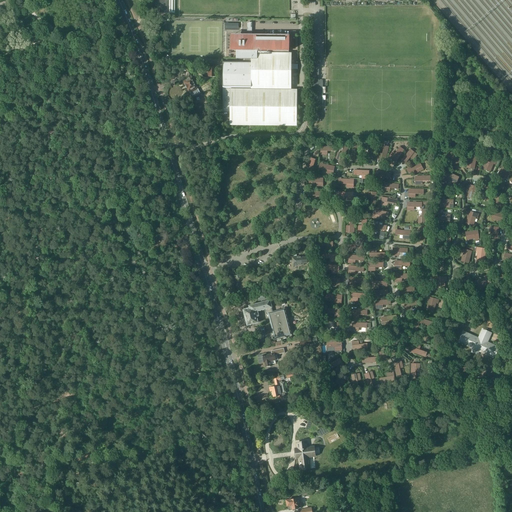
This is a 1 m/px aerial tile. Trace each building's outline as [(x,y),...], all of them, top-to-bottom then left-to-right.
[(166,0),(155,0),(155,6),(158,6),(157,13),(166,13),(166,0)] [(223,61),(223,112),(230,112),(230,125),(236,125),(249,126),(250,126),(280,126),(281,126),(297,126),(297,90),(291,89),(292,68),(292,53),(289,53),(289,51),(289,49),(289,38),(290,38),(252,37),(252,28),(247,28),(247,37),(232,37),(232,51),(236,51),(236,59),(243,59),(243,61),(223,61)] [(322,106),(323,81),(319,80),(319,64),(320,64),(320,60),(313,60),(313,81),(314,81),(314,105),(322,106)] [(188,80),(184,82),(189,91),(190,90),(191,92),(189,93),(192,98),(200,93),(198,89),(196,90),(196,88),(197,87),(192,78),(190,79),(188,80)] [(344,146),(339,160),(344,161),(348,147),(344,146)] [(400,147),(392,159),(395,162),(403,150),(400,147)] [(405,164),(414,153),(411,150),(402,161),(405,164)] [(453,162),(459,159),(455,151),(447,155),(448,157),(450,156),(453,162)] [(478,159),(478,157),(469,156),(467,165),(475,166),(476,159),(478,159)] [(496,163),(496,161),(488,157),(485,166),(491,169),(494,162),(496,163)] [(311,173),(313,168),(315,160),(311,158),(307,172),(311,173)] [(409,173),(421,166),(419,162),(407,169),(409,173)] [(511,172),(511,171),(511,170),(505,165),(500,172),(505,177),(510,171),(511,172)] [(453,183),(456,176),(448,172),(444,180),(446,181),(447,180),(453,183)] [(475,196),(477,187),(468,185),(468,187),(470,187),(468,194),(475,196)] [(489,197),(491,188),(482,187),(482,189),(483,189),(482,196),(489,197)] [(501,195),(503,194),(502,192),(494,196),(497,204),(504,202),(501,195)] [(450,207),(450,200),(443,200),(443,198),(441,198),(441,207),(450,207)] [(478,216),(478,214),(470,211),(467,220),(474,222),(476,215),(478,216)] [(447,222),(447,215),(440,214),(440,212),(438,212),(438,221),(447,222)] [(503,224),(505,215),(496,213),(495,220),(501,221),(501,223),(503,224)] [(498,237),(499,227),(489,227),(489,229),(491,229),(491,236),(498,237)] [(477,240),(479,240),(478,231),(469,232),(470,239),(477,238),(477,240)] [(447,243),(448,236),(441,235),(441,233),(439,233),(438,242),(447,243)] [(485,258),(486,249),(477,248),(477,250),(479,250),(478,257),(485,258)] [(469,260),(472,251),(463,249),(462,251),(464,251),(462,258),(469,260)] [(294,257),(293,257),(294,265),(304,265),(304,263),(307,263),(307,257),(302,258),(302,256),(297,257),(296,254),(294,254),(294,257)] [(443,258),(444,258),(444,255),(435,256),(436,265),(443,265),(443,258)] [(505,280),(509,272),(507,271),(506,272),(500,269),(497,276),(505,280)] [(484,287),(492,283),(488,275),(486,276),(487,278),(480,281),(484,287)] [(463,287),(472,285),(470,276),(468,277),(468,279),(462,280),(463,287)] [(438,281),(437,286),(445,287),(445,280),(447,280),(447,278),(438,277),(438,281)] [(262,303),(260,303),(249,306),(250,308),(244,310),(244,311),(243,311),(244,313),(245,313),(247,322),(246,322),(247,324),(248,325),(249,325),(250,325),(252,325),(252,324),(258,322),(256,316),(258,316),(257,311),(265,309),(266,314),(268,314),(274,339),(291,335),(285,309),(273,312),(272,307),(269,298),(266,298),(265,293),(258,294),(259,300),(261,300),(262,303)] [(438,302),(439,300),(430,298),(429,301),(428,306),(435,308),(436,301),(438,302)] [(405,308),(419,304),(418,300),(404,303),(405,308)] [(434,328),(435,323),(422,319),(420,323),(434,328)] [(416,337),(420,323),(415,322),(411,335),(416,337)] [(462,334),(459,342),(494,358),(499,347),(493,344),(487,342),(488,340),(490,335),(491,334),(491,333),(482,329),(482,330),(481,331),(478,338),(477,337),(463,331),(462,334)] [(388,344),(401,338),(399,334),(386,340),(388,344)] [(312,342),(311,339),(311,337),(300,340),(301,346),(312,344),(312,342)] [(262,355),(258,356),(259,363),(264,363),(265,363),(266,367),(267,368),(270,367),(270,366),(271,366),(270,362),(278,360),(277,355),(285,353),(284,348),(271,351),(272,354),(267,355),(266,353),(262,354),(262,355)] [(425,357),(427,352),(413,348),(412,352),(425,357)] [(330,371),(342,363),(339,359),(328,367),(330,371)] [(369,388),(374,387),(369,373),(365,375),(369,388)] [(276,387),(271,388),(272,391),(273,397),(278,396),(278,398),(282,397),(285,397),(285,393),(287,393),(284,382),(282,383),(282,380),(283,380),(284,380),(284,376),(274,378),(276,387)] [(332,389),(343,380),(340,377),(329,385),(332,389)] [(331,432),(309,419),(305,430),(322,437),(331,432)] [(298,451),(296,451),(297,457),(299,457),(300,468),(302,468),(302,467),(307,467),(306,456),(314,455),(313,450),(313,448),(307,449),(306,443),(297,444),(298,451)] [(287,501),(286,502),(287,504),(288,505),(288,506),(289,510),(302,508),(300,498),(308,496),(307,492),(298,493),(299,498),(287,500),(287,501)]
